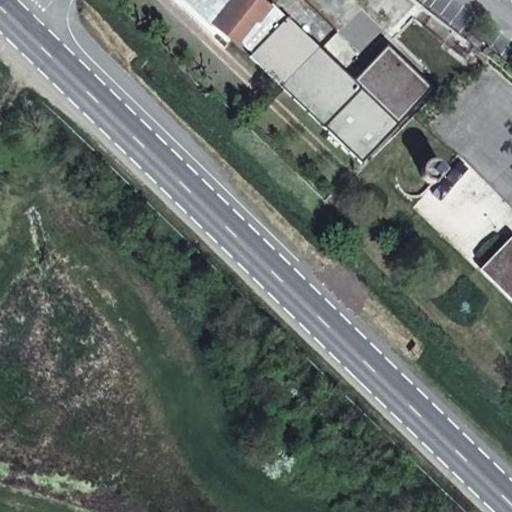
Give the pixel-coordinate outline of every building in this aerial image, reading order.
[(272,5),(264,0),(184,0),(215,28),(217,27),(240,47),(242,45),(252,54),(287,19),(272,5)] [(320,50),(287,19),(252,54),(250,57),(283,88),(320,50)] [(352,81),(320,50),(283,88),(361,164),(433,89),(387,44),(352,81)] [(491,51),(486,48),(482,53),(487,56),(491,51)] [(440,166),(437,163),(436,162),(431,161),(428,162),(424,165),(421,168),(420,172),(421,177),(423,180),(426,183),(432,184),(433,185),(445,173),(442,171),(440,166)] [(511,249),(490,271),(511,292),(511,249)]
